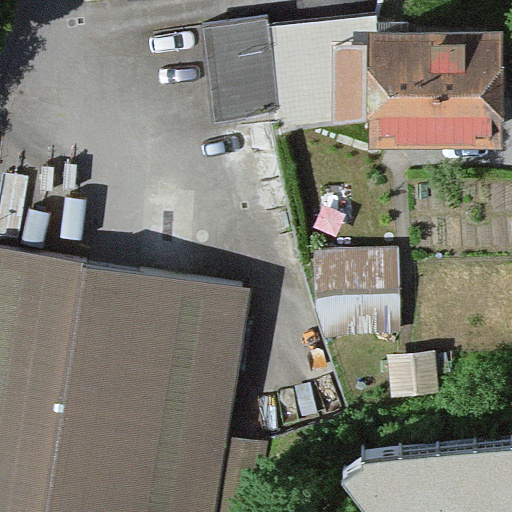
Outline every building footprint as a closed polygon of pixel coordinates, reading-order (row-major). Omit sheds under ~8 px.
[(281,19),(212,27),(223,123),(293,115),(295,126),(383,115),(383,34),(382,21),(283,32),(281,19)] [(503,35),(383,34),(383,115),(382,148),(502,148),(503,35)] [(0,511),(192,511),(233,293),(0,250),(0,251),(0,511)] [(410,250),(328,250),(328,297),(344,327),(410,327),(410,250)] [(445,353),(402,355),(404,395),(447,394),(445,353)] [(396,511),(511,511),(511,436),(390,447),(396,511)]
